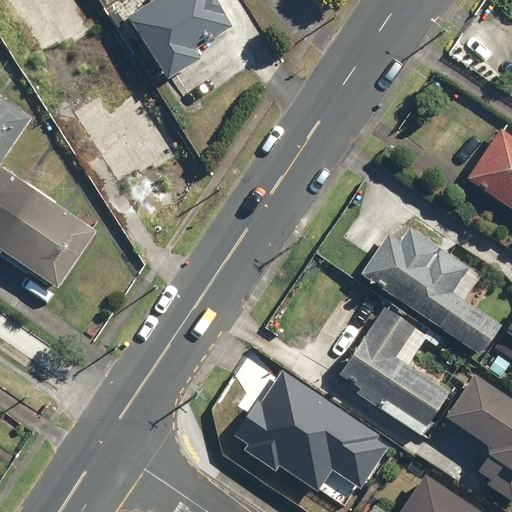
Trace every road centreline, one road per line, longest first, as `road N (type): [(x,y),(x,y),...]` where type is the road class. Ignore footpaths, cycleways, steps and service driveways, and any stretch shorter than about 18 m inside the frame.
road 1 (secondary): [(404,0),(105,442)]
road 2 (residential): [(105,442),(208,511)]
